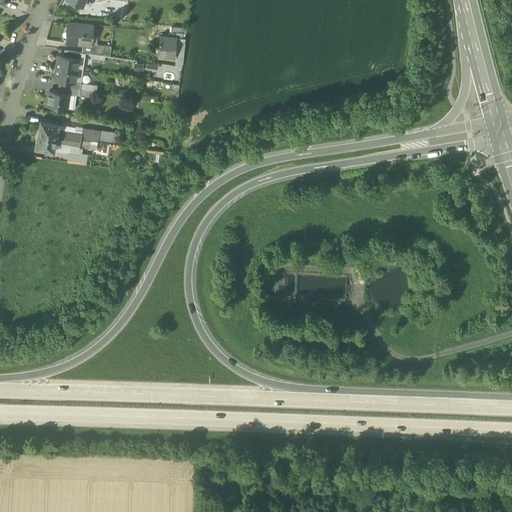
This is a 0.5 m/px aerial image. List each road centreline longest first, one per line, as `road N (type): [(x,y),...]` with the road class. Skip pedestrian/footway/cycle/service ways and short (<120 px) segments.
road 1 (motorway): [(498,408),(260,382),(224,362),(204,338),(188,288),(200,230),(236,191),(320,164),(494,138)]
road 2 (motorway): [(424,132),(269,158),(223,178),(184,216),(138,299),(99,347),(61,370),(0,380)]
road 3 (motorway): [(0,415),(511,433)]
road 4 (motorway): [(498,408),(0,393)]
road 5 (residential): [(0,174),(44,0)]
road 6 (secondary): [(504,118),(473,0)]
